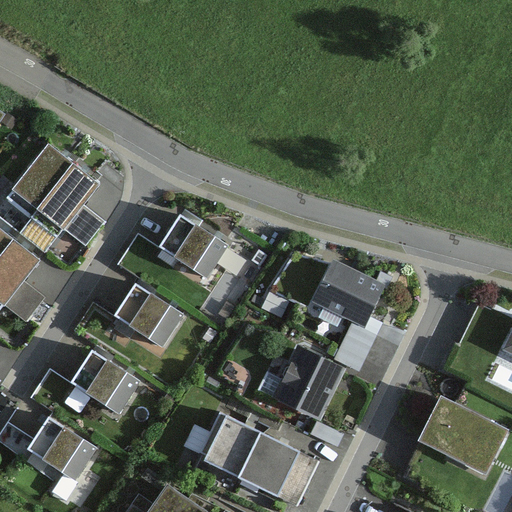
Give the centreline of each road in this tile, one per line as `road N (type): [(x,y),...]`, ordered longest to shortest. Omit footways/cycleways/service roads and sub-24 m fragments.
road 1 (residential): [(170,158),(303,212),(461,251)]
road 2 (residential): [(461,251),(338,511)]
road 3 (residential): [(170,158),(15,388)]
road 4 (residential): [(0,55),(170,158)]
